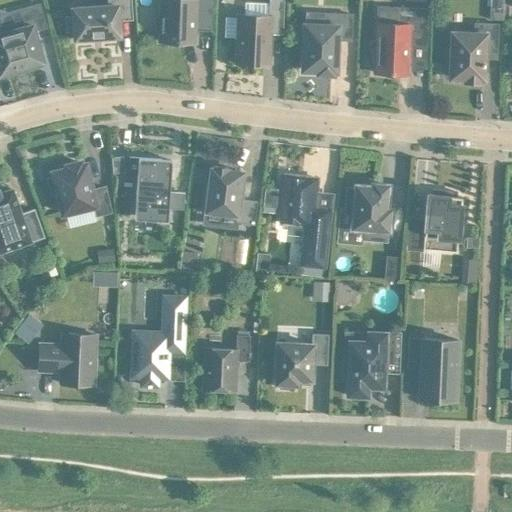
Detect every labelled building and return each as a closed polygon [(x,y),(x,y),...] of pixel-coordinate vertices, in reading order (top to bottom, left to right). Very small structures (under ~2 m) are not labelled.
[(132,20),(130,0),(107,0),(108,6),(72,9),(73,17),(65,17),(66,33),(74,32),(75,40),(120,37),(119,21),(132,20)] [(211,30),(212,0),(161,0),(160,18),(156,18),(155,30),(160,30),(159,42),(195,43),(196,29),(211,30)] [(282,35),(283,0),(269,0),(268,16),(239,15),(237,64),(268,66),(269,34),(282,35)] [(46,27),(39,4),(26,8),(31,25),(5,32),(4,27),(0,28),(0,75),(15,71),(16,72),(17,71),(25,69),(27,68),(43,63),(34,31),(46,27)] [(426,47),(428,9),(399,8),(399,24),(377,23),(376,42),(371,42),(368,45),(367,61),(370,64),(375,64),(375,73),(408,75),(409,47),(426,47)] [(490,8),(490,20),(502,20),(503,8),(490,8)] [(350,41),(351,15),(326,14),(326,27),(305,26),(305,30),(299,29),(298,46),(304,46),(303,70),(319,70),(318,73),(332,74),(333,71),(335,71),(336,40),(350,41)] [(497,53),(498,25),(475,24),(474,35),(453,34),(452,50),(448,50),(447,66),(451,66),(451,78),(465,79),(465,83),(479,83),(479,79),(483,79),(484,52),(497,53)] [(123,157),(112,158),(113,174),(124,173),(123,157)] [(171,172),(172,160),(129,158),(130,176),(137,176),(134,216),(149,217),(149,219),(156,219),(156,218),(168,219),(168,209),(183,210),(185,194),(169,193),(170,178),(173,178),(173,172),(171,172)] [(91,190),(85,164),(81,165),(80,162),(67,166),(68,169),(53,172),(54,178),(49,179),(52,193),(58,192),(63,213),(94,206),(96,216),(111,212),(105,187),(91,190)] [(241,187),(243,172),(227,170),(228,168),(214,166),(214,169),(211,168),(205,212),(235,216),(235,223),(254,226),(257,202),(243,200),(245,187),(241,187)] [(193,168),(192,182),(204,183),(205,170),(193,168)] [(285,176),(280,223),(305,226),(301,266),(324,268),(330,210),(314,209),(317,179),(285,176)] [(385,210),(387,186),(373,185),(373,188),(356,187),(356,189),(347,188),(345,208),(354,209),(352,228),(388,231),(390,210),(385,210)] [(265,189),(263,207),(275,208),(277,190),(265,189)] [(0,252),(44,237),(34,209),(21,214),(12,190),(0,193),(0,252)] [(457,235),(458,235),(461,197),(455,197),(456,192),(434,190),(434,195),(428,194),(425,223),(411,222),(409,248),(444,251),(444,250),(445,234),(457,235)] [(113,249),(97,251),(99,263),(114,262),(113,249)] [(182,252),(179,271),(195,273),(197,254),(182,252)] [(52,260),(38,265),(43,279),(57,274),(52,260)] [(313,282),(312,300),(331,301),(331,283),(313,282)] [(183,352),(185,298),(164,297),(163,333),(133,332),(131,377),(141,377),(141,385),(147,385),(147,388),(151,388),(151,386),(157,386),(158,378),(168,378),(169,352),(183,352)] [(29,314),(14,333),(28,343),(42,325),(29,314)] [(397,365),(398,365),(400,334),(368,333),(368,342),(349,341),(348,365),(344,364),(343,381),(348,381),(347,396),(368,397),(368,387),(383,388),(384,372),(386,372),(384,372),(384,362),(398,362),(397,365)] [(60,384),(93,385),(95,335),(62,334),(62,345),(40,344),(39,371),(53,371),(53,369),(61,369),(60,384)] [(312,334),(312,344),(277,343),(275,384),(279,384),(279,389),(293,389),(294,385),(298,385),(298,380),(308,380),(308,385),(309,385),(309,380),(311,380),(312,364),(326,365),(328,335),(312,334)] [(248,362),(250,336),(236,335),(236,350),(205,349),(203,390),(235,391),(236,361),(248,362)] [(419,399),(455,401),(457,340),(408,338),(407,368),(420,369),(419,399)]
